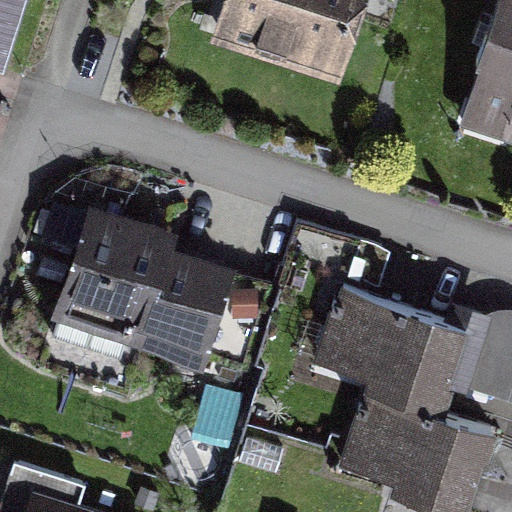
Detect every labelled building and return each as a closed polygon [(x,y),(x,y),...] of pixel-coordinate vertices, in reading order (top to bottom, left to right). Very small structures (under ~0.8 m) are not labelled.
[(0,0),(0,61),(19,0),(0,0)] [(223,0),(213,31),(346,76),(371,0),(223,0)] [(511,0),(496,0),(458,118),(511,135),(511,0)] [(93,203),(58,314),(199,358),(228,268),(164,248),(171,227),(93,203)] [(345,286),(316,369),(373,389),(348,462),(465,502),(493,422),(446,406),(473,329),(345,286)] [(89,511),(32,493),(25,511),(89,511)]
